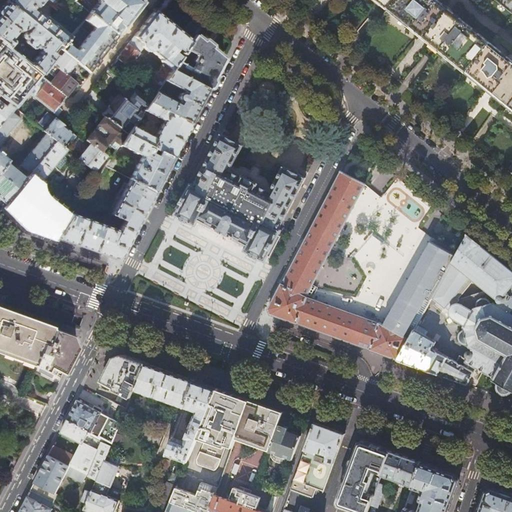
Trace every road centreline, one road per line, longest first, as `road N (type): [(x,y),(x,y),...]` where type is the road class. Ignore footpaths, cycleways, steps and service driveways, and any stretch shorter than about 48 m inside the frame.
road 1 (residential): [(264,22),(115,304)]
road 2 (residential): [(238,346),(362,102)]
road 3 (residential): [(238,346),(486,436)]
road 4 (residential): [(115,304),(7,511)]
road 5 (unclassified): [(362,102),(511,224)]
road 6 (residential): [(151,0),(72,106)]
road 7 (residential): [(115,304),(238,346)]
road 8 (unclassified): [(264,22),(362,102)]
road 9 (residential): [(0,263),(115,304)]
